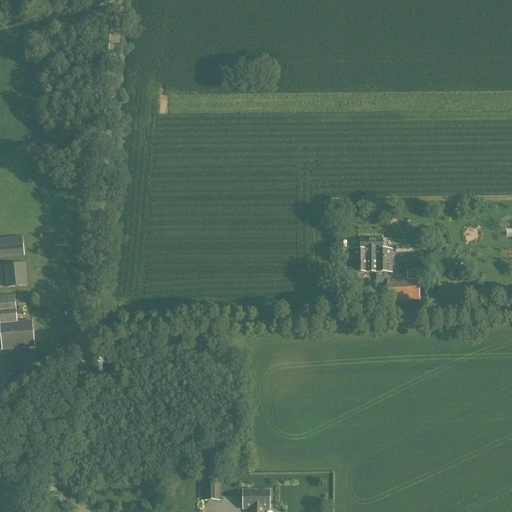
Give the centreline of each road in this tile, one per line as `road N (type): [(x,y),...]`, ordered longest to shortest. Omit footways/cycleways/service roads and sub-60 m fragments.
road 1 (unclassified): [(86,338),(511,313)]
road 2 (unclassified): [(86,338),(117,0)]
road 3 (unclassified): [(45,511),(86,338)]
